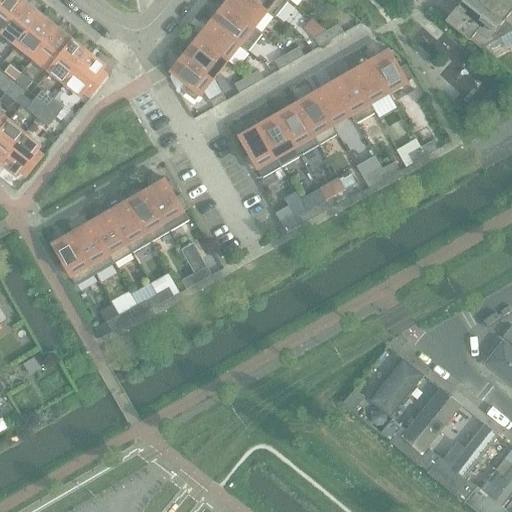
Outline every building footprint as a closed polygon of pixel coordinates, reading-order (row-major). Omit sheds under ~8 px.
[(1,0),(0,2),(0,32),(1,33),(25,4),(19,0),(1,0)] [(255,29),(267,13),(268,12),(252,0),(229,0),(225,6),(255,29)] [(290,1),(288,0),(252,0),(268,12),(267,13),(275,19),(290,1)] [(482,50),(511,32),(511,26),(486,6),(487,5),(480,0),(465,0),(456,13),(460,16),(451,26),(481,50),(482,50)] [(511,0),(490,0),(487,5),(486,6),(511,26),(511,0)] [(1,33),(17,46),(41,17),(25,4),(1,33)] [(263,35),(255,29),(225,6),(212,23),(241,46),(240,47),(248,53),(263,35)] [(17,46),(33,59),(57,29),(41,17),(17,46)] [(212,23),(198,40),(228,63),(240,47),(241,46),(212,23)] [(339,25),(327,32),(332,41),(344,34),(339,25)] [(33,59),(49,72),(73,42),(57,29),(33,59)] [(320,48),(332,41),(327,32),(315,39),(320,48)] [(198,40),(185,56),(214,80),(228,63),(198,40)] [(49,72),(65,84),(89,55),(73,42),(49,72)] [(299,48),(287,55),(292,64),(304,57),(299,48)] [(390,51),(371,62),(389,95),(409,84),(408,82),(413,79),(406,66),(400,69),(390,51)] [(105,68),(89,55),(65,84),(82,97),(86,93),(91,97),(107,77),(102,73),(105,68)] [(280,71),(292,64),(287,55),(275,62),(280,71)] [(200,98),(214,80),(185,56),(171,74),(187,87),(183,92),(195,101),(199,97),(200,98)] [(371,62),(352,73),(371,106),(371,105),(389,95),(371,62)] [(5,72),(16,80),(22,72),(11,64),(5,72)] [(259,71),(247,78),(252,87),(264,80),(259,71)] [(33,81),(22,72),(16,80),(27,89),(33,81)] [(352,73),(333,84),(352,116),(351,117),(356,125),(376,114),(371,105),(371,106),(352,73)] [(0,78),(0,88),(6,93),(13,84),(2,76),(0,78)] [(240,94),(252,87),(247,78),(235,85),(240,94)] [(24,93),(13,84),(6,93),(17,102),(24,93)] [(333,84),(314,95),(333,127),(351,117),(352,116),(333,84)] [(43,91),(35,101),(45,110),(53,99),(43,91)] [(227,102),(222,93),(209,100),(214,109),(227,102)] [(314,95),(296,105),(315,138),(333,127),(314,95)] [(65,108),(53,99),(45,110),(56,119),(65,108)] [(28,109),(38,118),(45,110),(35,101),(28,109)] [(296,105),(277,116),(301,157),(319,146),(315,138),(296,105)] [(50,127),(56,119),(45,110),(38,118),(50,127)] [(0,133),(9,122),(0,115),(0,133)] [(277,116),(258,127),(277,160),(276,160),(281,168),(301,157),(277,116)] [(0,133),(0,163),(1,164),(25,135),(9,122),(0,133)] [(258,171),(276,160),(277,160),(258,127),(239,138),(249,157),(244,160),(252,173),(257,170),(258,171)] [(41,148),(25,135),(1,164),(18,178),(22,173),(27,177),(43,157),(37,153),(41,148)] [(433,142),(420,149),(425,158),(437,151),(433,142)] [(413,164),(425,158),(420,149),(408,156),(413,164)] [(395,163),(383,170),(388,178),(399,172),(395,163)] [(375,186),(388,178),(383,170),(370,177),(375,186)] [(166,180),(146,192),(165,224),(166,224),(185,213),(184,212),(189,209),(182,195),(177,198),(166,180)] [(357,184),(345,191),(350,199),(362,193),(357,184)] [(337,206),(350,199),(345,191),(332,198),(337,206)] [(171,232),(166,224),(165,224),(146,192),(128,202),(151,243),(171,232)] [(132,254),(151,243),(128,202),(109,213),(128,246),(127,246),(132,254)] [(319,205),(307,212),(312,220),(324,214),(319,205)] [(300,227),(312,220),(307,212),(295,218),(300,227)] [(110,256),(127,246),(128,246),(109,213),(90,224),(109,256),(110,256)] [(115,264),(110,256),(109,256),(90,224),(72,235),(95,276),(115,264)] [(76,287),(95,276),(72,235),(52,246),(63,264),(58,267),(65,280),(70,277),(76,287)] [(207,267),(194,274),(199,283),(211,276),(207,267)] [(187,290),(199,283),(194,274),(182,281),(187,290)] [(169,289),(157,295),(161,304),(173,297),(169,289)] [(157,295),(144,302),(149,311),(161,304),(157,295)] [(0,328),(10,322),(0,304),(0,328)] [(131,309),(119,316),(124,325),(136,318),(131,309)] [(111,332),(124,325),(119,316),(106,323),(111,332)] [(511,327),(503,338),(511,344),(511,327)] [(34,358),(23,365),(30,376),(41,369),(34,358)] [(353,412),(364,398),(354,390),(343,404),(353,412)] [(399,434),(402,429),(392,421),(381,435),(391,443),(418,465),(426,455),(399,434)] [(441,457),(440,459),(429,451),(426,455),(418,465),(428,473),(455,495),(467,481),(450,468),(452,466),(441,457)] [(466,503),(477,489),(467,481),(455,495),(466,503)]
